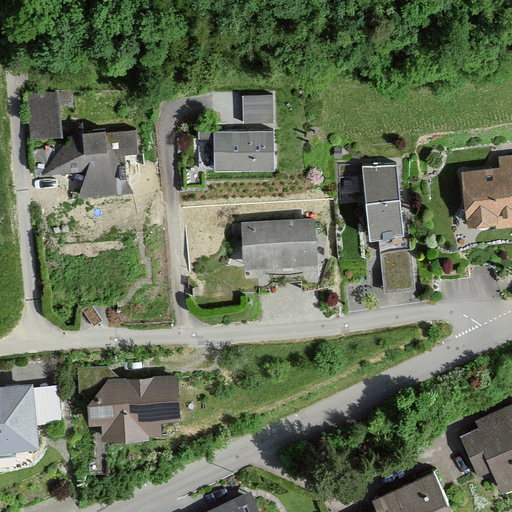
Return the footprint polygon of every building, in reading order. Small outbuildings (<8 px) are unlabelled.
[(26,92),(30,140),(62,138),(60,106),(74,105),(72,89),(26,92)] [(273,96),(243,96),(243,123),(273,123),(273,96)] [(82,122),(62,148),(33,150),(35,176),(87,172),(78,198),(135,194),(126,179),(125,156),(138,155),(136,130),(83,134),(82,122)] [(274,132),(199,132),(199,168),(215,168),(215,172),(274,171),(274,132)] [(499,168),(461,172),(466,221),(467,221),(468,229),(496,226),(497,229),(511,227),(511,154),(498,156),(499,168)] [(397,164),(362,167),(370,242),(379,241),(384,294),(416,291),(410,228),(403,229),(397,164)] [(315,218),(241,223),(244,271),(258,270),(259,293),(276,292),(276,283),(301,281),(302,290),(319,289),(315,218)] [(181,422),(179,376),(120,379),(108,366),(77,368),(78,393),(87,401),(88,426),(102,426),(103,443),(149,441),(149,437),(162,436),(161,423),(181,422)] [(33,388),(33,384),(0,386),(0,454),(39,451),(37,426),(62,424),(58,385),(33,388)] [(511,486),(511,406),(461,422),(468,432),(454,439),(470,478),(480,474),(490,495),(511,486)] [(363,511),(440,511),(425,474),(360,500),(363,511)] [(246,511),(240,498),(203,511),(246,511)]
